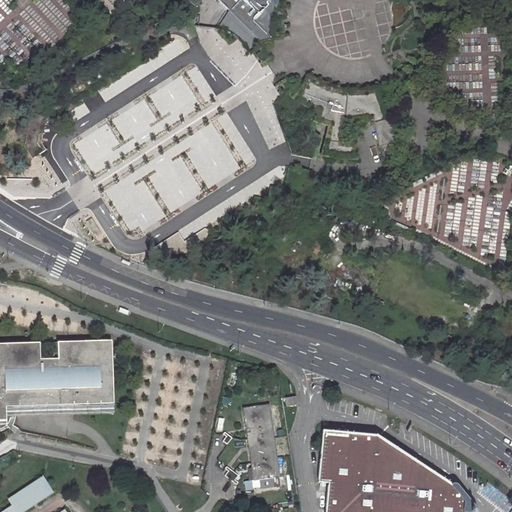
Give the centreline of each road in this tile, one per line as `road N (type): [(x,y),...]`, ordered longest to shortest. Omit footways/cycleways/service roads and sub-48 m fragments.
road 1 (secondary): [(0,231),(108,284),(380,375),(511,453)]
road 2 (secondary): [(511,415),(330,333),(149,284),(0,208)]
